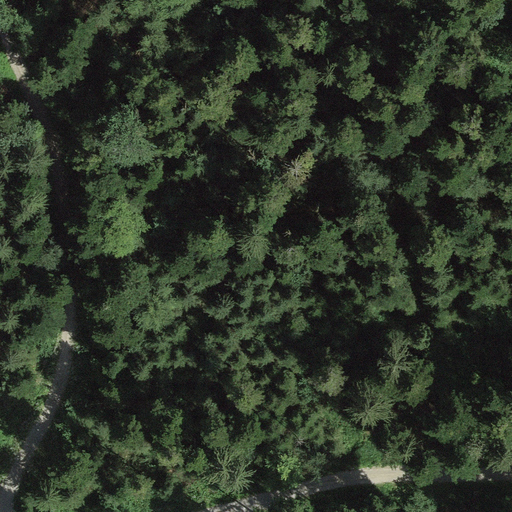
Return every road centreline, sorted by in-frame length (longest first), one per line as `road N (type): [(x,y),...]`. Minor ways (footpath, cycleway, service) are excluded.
road 1 (track): [(0,0),(55,145),(74,227),(76,309),(60,389),(8,511)]
road 2 (track): [(217,511),(340,481),(511,468)]
